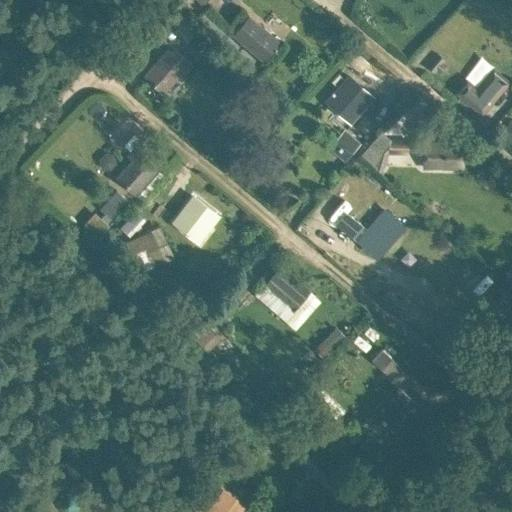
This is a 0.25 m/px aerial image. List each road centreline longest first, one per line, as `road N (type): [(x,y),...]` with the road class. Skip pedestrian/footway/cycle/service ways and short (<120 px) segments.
road 1 (track): [(489,404),(93,77)]
road 2 (track): [(511,165),(321,0)]
road 3 (track): [(168,0),(0,173)]
road 4 (track): [(391,511),(511,381)]
